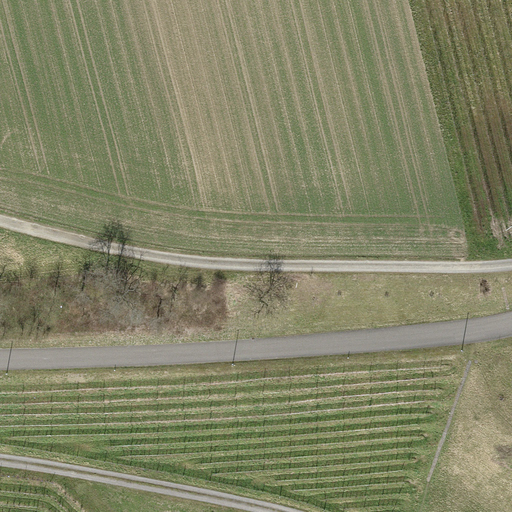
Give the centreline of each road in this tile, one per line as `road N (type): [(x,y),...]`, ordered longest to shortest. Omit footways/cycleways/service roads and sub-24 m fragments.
road 1 (track): [(511,264),(213,262),(99,245),(0,218)]
road 2 (unclassified): [(511,322),(194,353),(0,359)]
road 3 (track): [(276,511),(0,457)]
